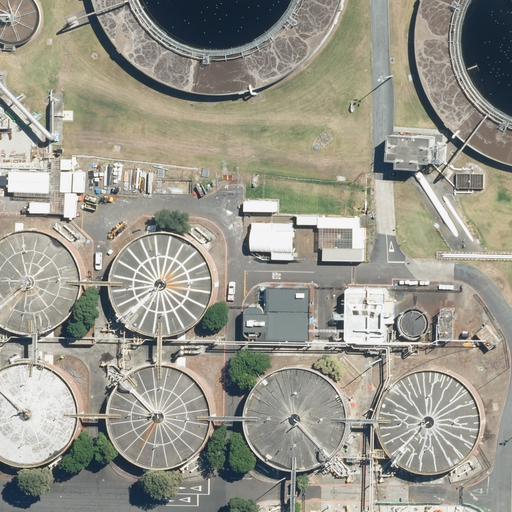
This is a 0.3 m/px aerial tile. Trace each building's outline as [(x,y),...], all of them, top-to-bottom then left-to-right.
[(39,31),(40,22),(39,13),(35,6),(28,0),(0,0),(0,46),(3,49),(12,50),(21,49),(29,45),(35,39),(39,31)] [(187,91),(210,95),(222,96),(233,95),(255,91),(277,83),(297,72),(314,57),(329,40),(340,20),(347,0),(95,0),(102,20),(114,40),(129,57),(146,72),(166,83),(187,91)] [(509,169),(511,169),(511,0),(419,0),(417,8),(413,30),(413,53),(417,76),(424,97),(436,117),(451,135),(468,149),(488,161),(509,169)] [(432,129),(392,130),(393,164),(433,163),(432,129)] [(357,222),(260,218),(259,252),(356,256),(357,222)] [(31,333),(48,330),(62,321),(73,309),(79,293),(80,277),(75,261),(66,247),(52,238),(36,233),(20,233),(4,239),(0,242),(0,323),(15,331),(31,333)] [(165,335),(182,332),(196,323),(207,311),(213,295),(214,279),(210,263),(200,249),(187,239),(171,235),(154,235),(138,241),(126,251),(117,266),(113,282),(115,298),(122,313),(134,325),(149,333),(165,335)] [(314,287),(266,286),(266,336),(314,336),(314,287)] [(388,287),(349,286),(349,336),(387,337),(388,287)] [(404,336),(407,337),(415,340),(417,339),(420,339),(422,337),(424,336),(426,334),(428,332),(429,330),(430,327),(430,324),(430,322),(430,319),(429,317),(427,314),(425,312),(423,311),(421,309),(419,309),(416,308),(413,308),(411,309),(408,309),(406,311),(404,312),(402,314),(401,317),(400,319),(399,322),(399,324),(399,327),(400,330),(401,332),(403,334),(404,336)] [(28,466),(44,462),(59,454),(70,442),(76,426),(77,410),(72,394),(63,380),(49,370),(33,365),(17,366),(1,372),(0,372),(0,457),(12,463),(28,466)] [(165,466),(181,462),(196,454),(206,442),(213,426),(214,410),(209,394),(199,380),(186,370),(170,365),(153,366),(138,372),(125,382),(116,397),(113,413),(115,429),(122,444),(133,456),(148,463),(165,466)] [(433,469),(450,466),(464,458),(475,445),(481,430),(482,413),(477,397),(468,384),(454,374),(439,369),(422,370),(406,376),(394,386),(385,400),(381,416),(383,433),(390,448),(402,460),(417,467),(433,469)] [(300,473),(317,470),(331,462),(342,449),(348,434),(349,417),(344,401),(335,388),(321,378),(305,373),(289,373),(273,379),(260,390),(252,404),(248,420),(250,437),(257,452),(269,463),(284,471),(300,473)]
